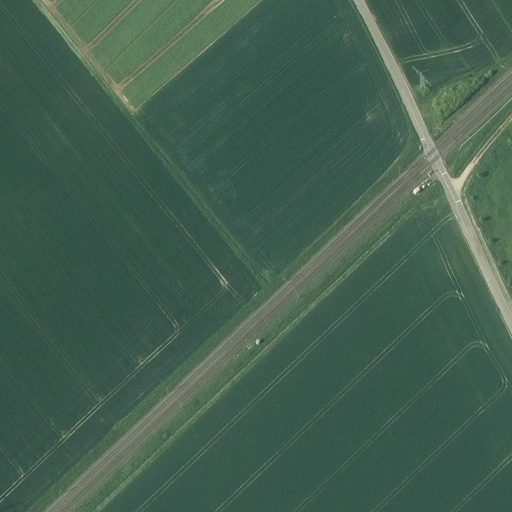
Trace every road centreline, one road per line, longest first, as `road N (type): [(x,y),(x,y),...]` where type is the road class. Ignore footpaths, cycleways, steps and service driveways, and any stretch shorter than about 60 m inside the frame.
road 1 (track): [(95,511),(446,181)]
road 2 (track): [(33,0),(258,284)]
road 3 (unclassified): [(511,320),(357,0)]
